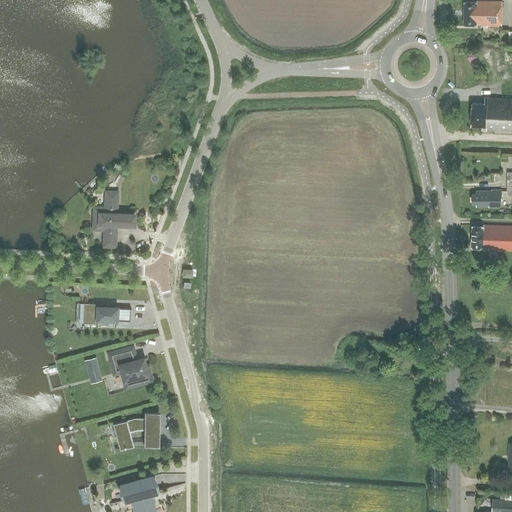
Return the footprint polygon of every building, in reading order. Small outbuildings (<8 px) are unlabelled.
[(500,27),(501,5),(501,1),(476,0),(476,2),(464,2),(464,25),(474,25),(475,25),(477,25),(478,27),(479,27),(480,25),(487,26),(488,26),(500,27)] [(472,104),(471,126),(487,127),(487,130),(496,131),(496,132),(511,132),(511,100),(485,99),(485,104),(472,104)] [(472,194),(472,204),(477,205),(477,207),(489,206),(489,207),(500,207),(500,191),(491,190),(491,191),(476,192),(476,195),(472,194)] [(104,230),(104,246),(116,246),(117,229),(114,229),(114,225),(134,225),(134,215),(115,214),(115,209),(117,209),(118,192),(106,192),(105,208),(94,208),(93,229),(104,230)] [(472,227),(471,247),(483,247),(483,250),(511,250),(511,226),(484,226),(472,227)] [(112,304),(78,303),(85,303),(84,323),(97,323),(98,319),(116,320),(129,321),(129,309),(131,309),(112,308),(112,304)] [(373,342),(364,342),(363,350),(373,350),(373,342)] [(396,353),(395,363),(395,366),(392,366),(391,372),(396,373),(397,370),(400,370),(401,366),(420,367),(420,365),(424,365),(424,355),(421,355),(421,352),(402,351),(400,351),(400,345),(392,345),(391,353),(396,353)] [(132,347),(108,353),(114,374),(121,372),(126,388),(152,381),(148,366),(145,367),(143,358),(131,361),(128,348),(131,347),(132,348),(133,347),(132,347)] [(88,376),(100,372),(96,357),(84,360),(88,376)] [(134,446),(132,440),(129,432),(136,431),(144,430),(144,446),(159,446),(159,432),(157,432),(157,418),(137,418),(133,418),(113,424),(114,429),(120,450),(134,446)] [(121,477),(122,483),(135,479),(134,474),(121,477)] [(157,492),(157,491),(153,477),(153,476),(120,485),(124,500),(124,501),(132,499),(134,504),(132,504),(133,505),(134,511),(154,511),(153,507),(154,507),(152,499),(151,499),(149,494),(157,492)] [(493,499),(492,511),(485,511),(484,511),(498,511),(499,511),(511,511),(511,493),(505,493),(505,500),(493,499)]
